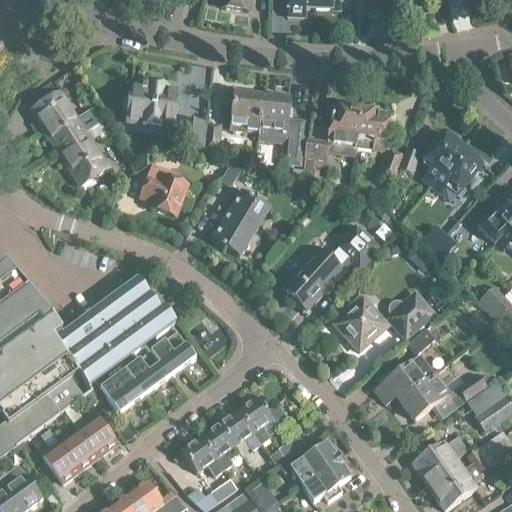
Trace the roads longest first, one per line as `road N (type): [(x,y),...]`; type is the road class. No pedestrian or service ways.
road 1 (residential): [(35,0),(144,38),(258,57),(360,61),(468,50)]
road 2 (residential): [(266,349),(178,268),(42,219),(0,192)]
road 3 (residential): [(73,511),(266,349)]
road 4 (residential): [(405,511),(294,368),(266,349)]
